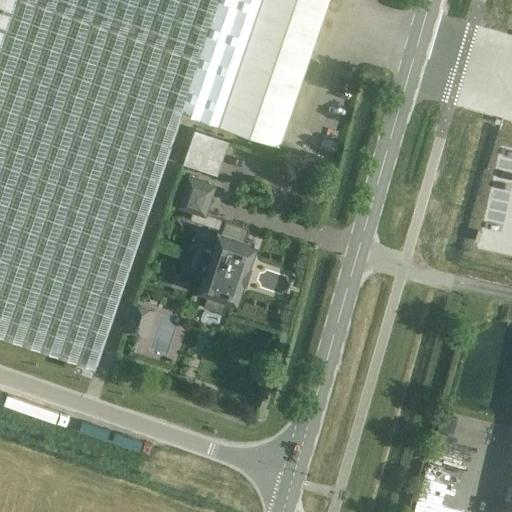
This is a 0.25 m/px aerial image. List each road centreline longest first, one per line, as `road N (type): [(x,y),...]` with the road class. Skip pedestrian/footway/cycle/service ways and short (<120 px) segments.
road 1 (tertiary): [(292,481),(429,0)]
road 2 (unclassified): [(292,481),(0,379)]
